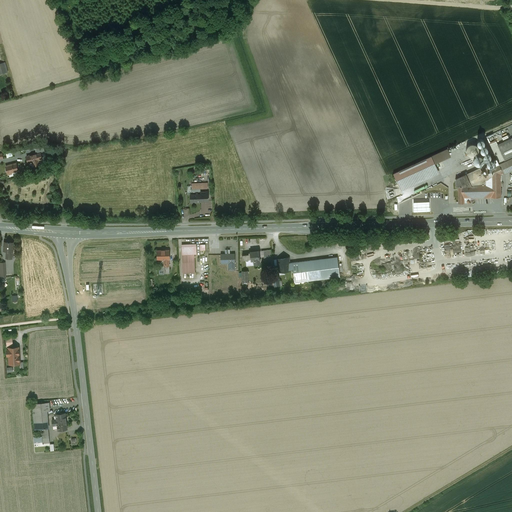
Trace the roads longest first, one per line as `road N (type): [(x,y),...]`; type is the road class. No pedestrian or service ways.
road 1 (secondary): [(66,232),(511,221)]
road 2 (tertiary): [(66,232),(97,511)]
